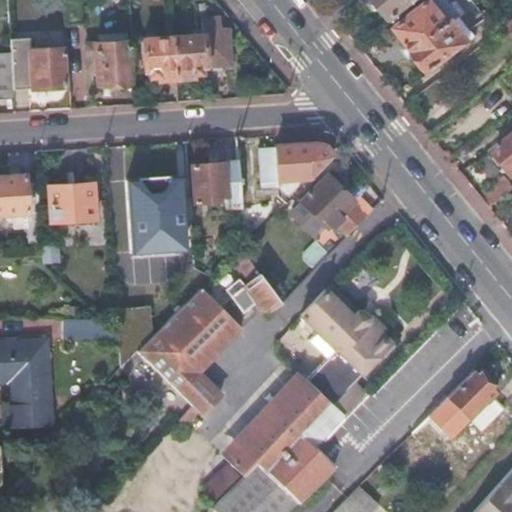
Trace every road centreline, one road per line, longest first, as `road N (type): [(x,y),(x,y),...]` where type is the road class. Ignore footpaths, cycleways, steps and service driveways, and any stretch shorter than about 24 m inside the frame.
road 1 (residential): [(0,133),(311,113),(350,102)]
road 2 (unknown): [(418,186),(275,324),(216,428)]
road 3 (primary): [(511,300),(350,102)]
